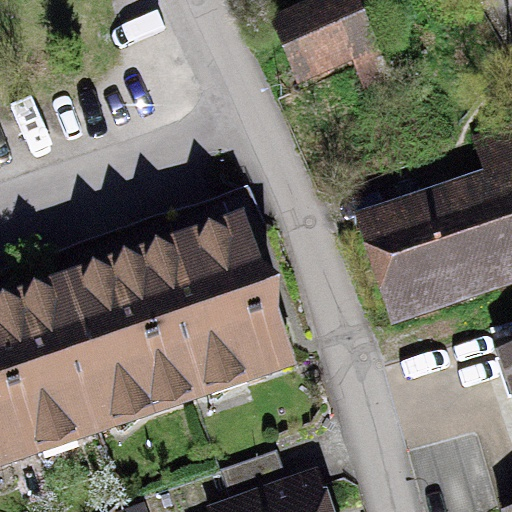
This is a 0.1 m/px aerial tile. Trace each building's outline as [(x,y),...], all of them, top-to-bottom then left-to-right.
[(287,30),(308,76),(349,57),(368,96),(390,84),(351,0),(287,30)] [(511,184),(379,234),(403,306),(511,269),(511,153),(508,155),(511,165),(511,184)] [(237,235),(95,284),(134,397),(150,411),(205,392),(207,372),(229,364),(243,379),(282,366),(237,235)] [(134,397),(95,284),(0,316),(0,462),(37,450),(47,466),(74,437),(112,424),(114,404),(134,397)] [(220,472),(230,500),(286,480),(276,452),(220,472)] [(320,511),(312,487),(239,511),(320,511)]
